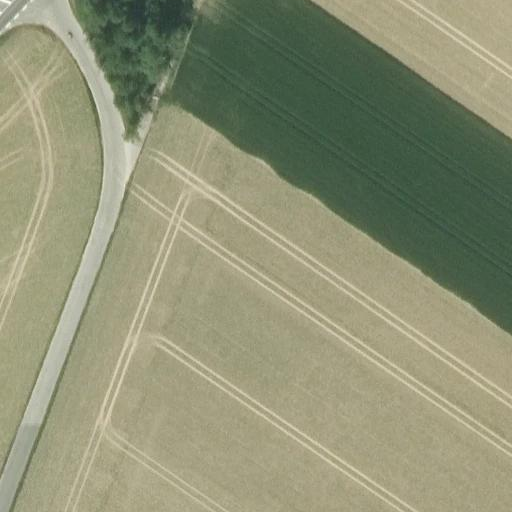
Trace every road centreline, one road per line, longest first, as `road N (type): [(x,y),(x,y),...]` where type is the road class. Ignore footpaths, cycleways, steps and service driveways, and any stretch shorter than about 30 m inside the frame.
road 1 (residential): [(35,0),(85,59),(113,122),(110,197),(0,508)]
road 2 (track): [(178,35),(133,150),(112,151)]
